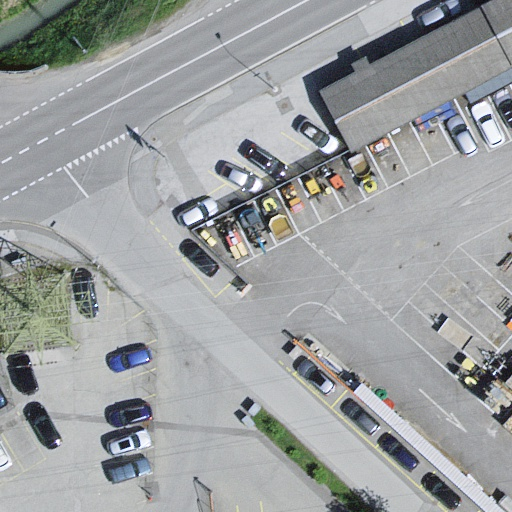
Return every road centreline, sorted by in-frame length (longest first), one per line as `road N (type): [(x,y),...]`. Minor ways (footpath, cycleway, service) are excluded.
road 1 (unclassified): [(396,511),(128,250),(46,138)]
road 2 (tertiary): [(310,0),(46,138)]
